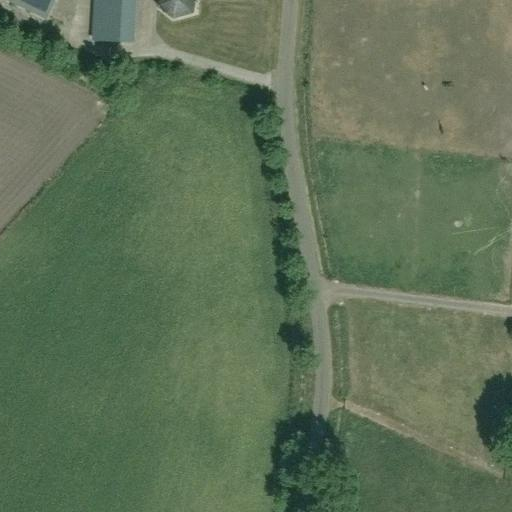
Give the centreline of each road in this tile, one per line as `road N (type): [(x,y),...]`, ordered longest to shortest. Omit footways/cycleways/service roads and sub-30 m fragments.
road 1 (residential): [(301,511),(321,397),(320,324),(289,147),(290,0)]
road 2 (track): [(315,290),(511,311)]
